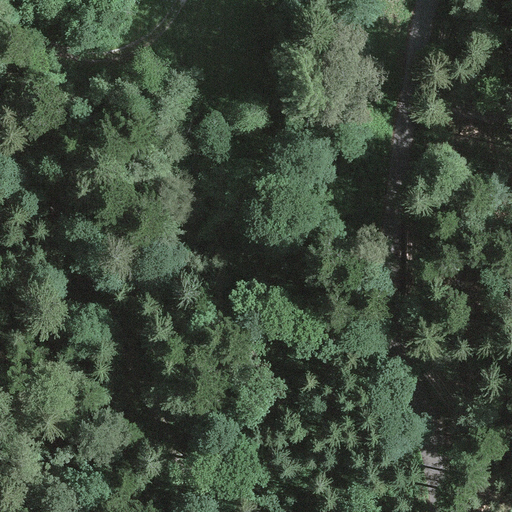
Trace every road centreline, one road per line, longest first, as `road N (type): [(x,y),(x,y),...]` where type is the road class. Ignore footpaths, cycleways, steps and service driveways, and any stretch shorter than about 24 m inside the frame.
road 1 (unclassified): [(433,0),(404,137),(388,300),(443,511)]
road 2 (track): [(0,152),(67,228),(175,450),(225,511)]
road 3 (track): [(0,25),(110,57),(147,45),(183,0)]
